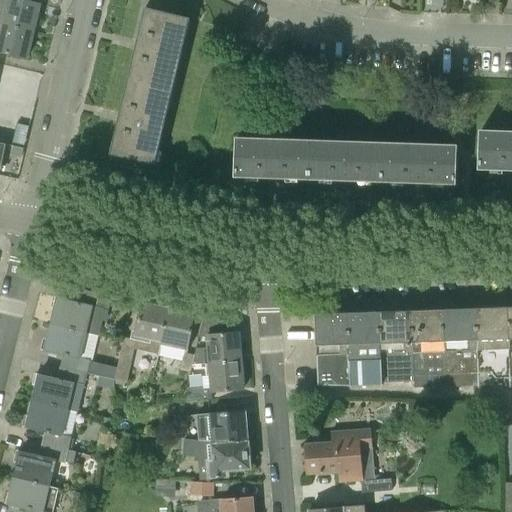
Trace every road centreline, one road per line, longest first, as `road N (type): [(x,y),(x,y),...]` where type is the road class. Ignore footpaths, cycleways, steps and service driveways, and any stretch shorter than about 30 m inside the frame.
road 1 (residential): [(511,40),(335,37),(246,0)]
road 2 (residential): [(285,511),(266,266)]
road 3 (residential): [(511,260),(266,266)]
road 4 (residential): [(266,266),(33,224)]
road 5 (residential): [(33,224),(88,0)]
road 6 (residential): [(0,362),(33,224)]
